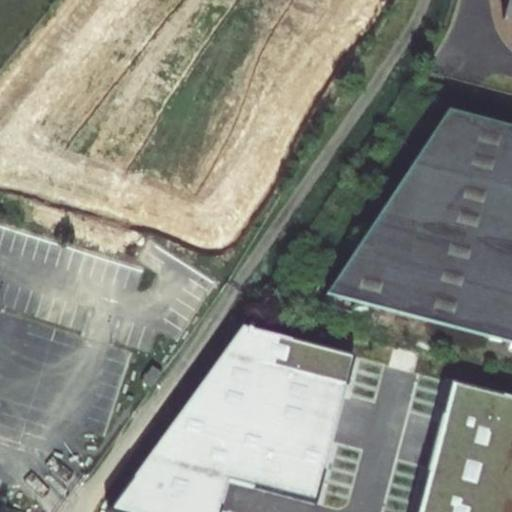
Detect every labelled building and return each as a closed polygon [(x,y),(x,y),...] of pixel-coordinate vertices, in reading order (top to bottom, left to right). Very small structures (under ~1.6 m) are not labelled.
[(511,0),(503,0),(499,18),(511,21),(511,0)] [(511,125),(447,108),(324,289),(511,343),(511,125)] [(245,328),(111,511),(222,511),(231,482),(318,505),(357,357),(245,328)] [(158,385),(149,379),(139,395),(148,400),(158,385)] [(416,511),(511,511),(511,398),(451,382),(416,511)]
